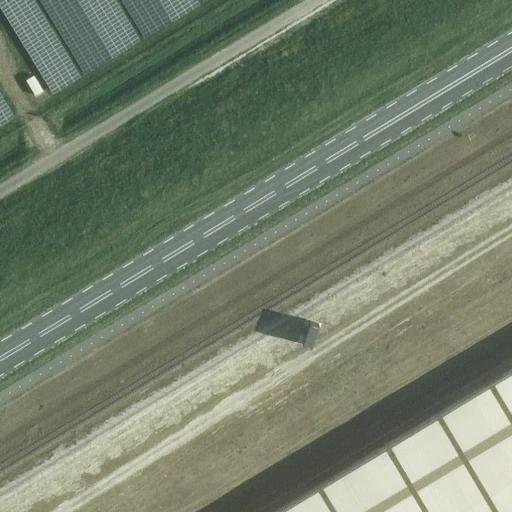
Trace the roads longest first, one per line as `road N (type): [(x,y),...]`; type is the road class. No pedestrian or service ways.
road 1 (secondary): [(0,361),(511,54)]
road 2 (unclassified): [(319,0),(0,192)]
